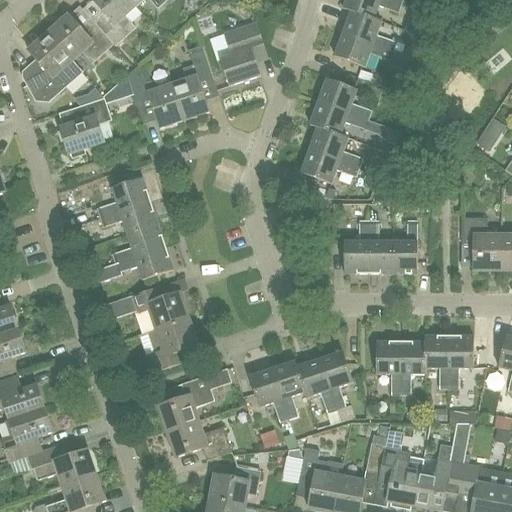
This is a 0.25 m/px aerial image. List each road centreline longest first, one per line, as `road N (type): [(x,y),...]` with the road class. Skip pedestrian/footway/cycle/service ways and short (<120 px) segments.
road 1 (residential): [(141,511),(0,48)]
road 2 (residential): [(511,313),(299,295),(280,273),(257,211),(264,150)]
road 3 (residential): [(264,150),(311,0)]
